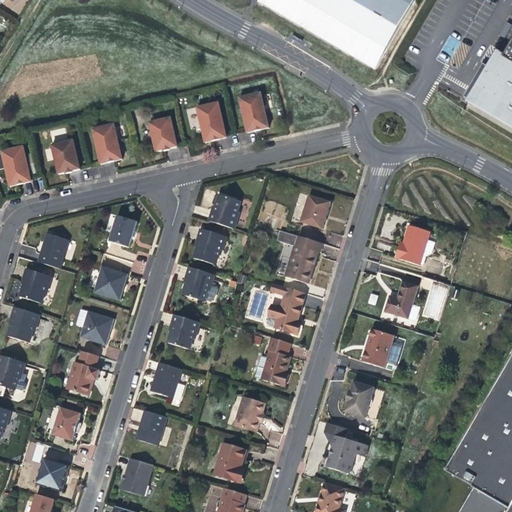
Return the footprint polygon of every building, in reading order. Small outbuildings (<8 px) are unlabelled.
[(5,0),(4,2),(16,14),(28,0),(5,0)] [(257,0),(257,4),(376,68),(412,0),(257,0)] [(511,38),(503,55),(495,50),(466,99),(511,126),(511,38)] [(246,126),(268,121),(261,91),(240,96),(246,126)] [(204,136),(225,131),(219,101),(197,106),(204,136)] [(148,120),(154,150),(166,147),(176,145),(170,116),(148,120)] [(268,121),(246,126),(247,129),(258,127),(268,125),(268,121)] [(100,159),(122,154),(115,123),(93,128),(100,159)] [(225,131),(204,136),(205,139),(215,137),(226,134),(225,131)] [(51,142),(58,172),(69,169),(79,167),(73,137),(51,142)] [(2,150),(9,182),(31,177),(23,145),(2,150)] [(210,219),(235,227),(241,209),(239,208),(242,198),(221,192),(217,205),(219,205),(218,208),(217,211),(213,210),(210,219)] [(300,221),(321,228),(325,215),(329,201),(308,195),(300,221)] [(134,233),(138,219),(118,213),(110,238),(130,245),(134,233)] [(403,246),(400,245),(396,258),(421,265),(425,255),(429,240),(431,232),(409,225),(404,242),(403,246)] [(202,227),(199,236),(202,237),(201,240),(201,242),(199,242),(195,255),(217,262),(220,252),(222,252),(227,235),(202,227)] [(43,245),(38,260),(59,266),(68,238),(47,231),(43,245)] [(312,265),(314,266),(316,258),(318,252),(321,253),(324,243),(298,235),(286,275),(307,282),(312,265)] [(436,242),(429,240),(425,255),(427,256),(433,253),(436,242)] [(124,285),(128,271),(102,263),(94,289),(120,297),(124,285)] [(210,282),(212,282),(215,272),(190,265),(188,273),(191,274),(190,277),(189,280),(187,279),(183,293),(205,299),(205,297),(210,282)] [(26,267),(24,274),(27,276),(25,281),(24,281),(23,286),(20,295),(41,302),(44,291),(45,292),(51,275),(26,267)] [(385,312),(410,319),(413,308),(420,285),(403,280),(399,292),(398,297),(390,295),(385,312)] [(210,282),(205,297),(211,299),(213,298),(215,293),(217,292),(219,286),(218,284),(212,282),(210,282)] [(299,305),(303,291),(286,286),(273,282),(270,290),(284,294),(280,307),(271,305),(268,316),(269,316),(266,323),(266,325),(274,328),(273,328),(296,335),(300,322),(296,321),(294,320),(296,315),(298,316),(301,305),(299,305)] [(448,288),(433,283),(423,314),(439,318),(448,288)] [(370,293),(368,304),(375,306),(378,295),(370,293)] [(34,331),(39,313),(15,306),(12,313),(15,314),(13,320),(12,320),(10,325),(8,334),(29,341),(32,330),(34,331)] [(413,308),(410,319),(415,321),(418,319),(421,310),(413,308)] [(110,331),(114,317),(88,309),(80,335),(106,343),(110,331)] [(195,339),(200,321),(175,314),(173,323),(176,323),(175,326),(174,330),(172,329),(169,342),(190,348),(193,338),(195,339)] [(361,358),(384,366),(394,335),(370,328),(365,345),(361,358)] [(267,349),(269,349),(287,355),(290,342),(271,337),(267,349)] [(392,343),(387,363),(397,365),(401,345),(392,343)] [(77,362),(94,367),(98,355),(81,349),(77,362)] [(264,365),(285,371),(287,364),(289,355),(287,355),(269,349),(264,365)] [(511,352),(445,469),(510,507),(511,502),(511,352)] [(0,382),(4,384),(14,387),(14,386),(21,388),(24,387),(26,382),(24,379),(26,372),(21,370),(24,361),(0,353),(0,382)] [(99,369),(94,367),(77,362),(75,361),(67,386),(86,392),(91,377),(96,378),(97,374),(99,369)] [(182,369),(160,362),(156,377),(152,391),(173,397),(182,369)] [(285,371),(264,365),(261,378),(284,385),(287,372),(285,371)] [(345,412),(367,418),(376,388),(355,381),(352,391),(350,390),(347,398),(346,402),(348,403),(345,412)] [(256,431),(259,420),(259,419),(258,419),(260,412),(261,412),(262,412),(265,402),(244,396),(235,424),(256,431)] [(5,426),(10,408),(0,404),(0,432),(2,425),(5,426)] [(77,424),(81,411),(61,405),(52,433),(72,439),(77,424)] [(167,416),(146,410),(141,424),(137,438),(159,445),(167,416)] [(324,431),(333,445),(336,435),(345,438),(347,427),(327,421),(324,431)] [(369,446),(345,438),(336,435),(333,445),(331,452),(327,467),(341,471),(341,472),(347,474),(349,473),(351,472),(352,472),(354,465),(353,465),(356,453),(365,457),(369,446)] [(241,467),(247,450),(225,443),(215,474),(240,482),(244,468),(241,467)] [(252,444),(251,450),(263,453),(264,447),(252,444)] [(250,451),(247,450),(241,467),(244,468),(246,462),(250,451)] [(153,464),(131,457),(126,473),(122,488),(143,495),(153,464)] [(34,481),(61,489),(64,479),(68,466),(41,458),(34,481)] [(314,511),(343,511),(345,509),(339,507),(345,487),(325,481),(320,496),(314,511)] [(221,497),(223,497),(245,504),(248,494),(224,487),(221,497)] [(48,511),(50,509),(53,498),(36,492),(29,511),(48,511)] [(511,511),(511,502),(510,507),(507,511),(473,492),(460,511),(511,511)] [(245,504),(223,497),(218,511),(244,511),(246,505),(245,504)]
